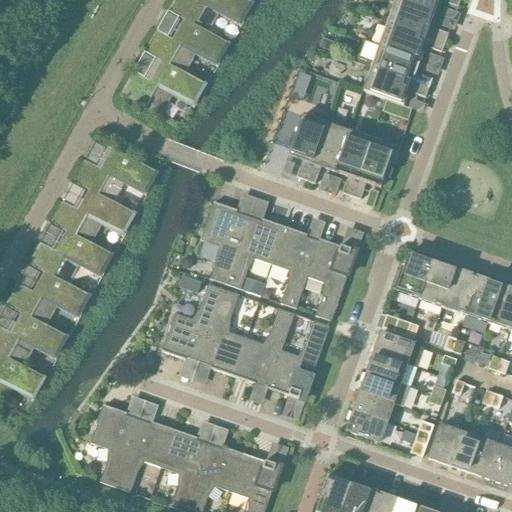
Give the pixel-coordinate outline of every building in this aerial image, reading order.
[(250,5),(241,0),(174,0),(168,11),(183,21),(207,35),(208,34),(220,13),(239,25),(250,5)] [(460,0),(396,0),(396,1),(436,16),(441,3),(458,9),(460,0)] [(436,16),(396,1),(389,20),(382,18),(381,22),(445,45),(448,35),(431,29),(436,16)] [(227,45),(208,34),(207,35),(183,21),(172,40),(156,31),(144,52),(160,61),(184,75),(196,54),(215,65),(227,45)] [(445,45),(381,22),(379,26),(386,28),(380,47),(420,61),(424,48),(442,54),(445,45)] [(420,61),(380,47),(373,65),(366,63),(365,67),(429,90),(432,80),(416,74),(419,66),(418,65),(420,61)] [(160,61),(149,81),(133,73),(121,95),(161,117),(173,95),(192,105),(204,86),(184,75),(160,61)] [(429,90),(365,67),(363,71),(370,73),(363,93),(403,107),(408,93),(425,99),(429,90)] [(81,99),(79,102),(77,105),(84,109),(87,103),(81,99)] [(305,182),(328,118),(324,117),(321,123),(302,117),(295,136),(293,135),(290,145),(292,146),(288,157),(302,162),(296,179),(305,182)] [(328,118),(305,182),(315,186),(321,168),(334,173),(348,133),(330,126),(332,119),(328,118)] [(351,198),(373,134),(369,132),(367,139),(348,133),(334,173),(339,175),(338,175),(347,178),(341,195),(351,198)] [(373,134),(351,198),(360,201),(366,185),(375,188),(379,189),(380,189),(384,178),(386,179),(390,169),(387,168),(394,149),(375,142),(377,135),(373,134)] [(155,174),(111,150),(100,170),(84,161),(73,183),(89,191),(113,205),(113,204),(125,183),(144,194),(155,174)] [(122,235),(133,215),(113,204),(113,205),(89,191),(78,211),(62,202),(50,224),(66,232),(91,246),(91,245),(103,224),(122,235)] [(225,286),(249,219),(236,214),(237,212),(214,204),(200,242),(218,248),(217,260),(210,281),(225,286)] [(249,219),(225,286),(241,291),(248,271),(255,261),(271,267),(285,229),(262,221),(261,223),(249,219)] [(285,229),(271,267),(288,272),(287,285),(280,305),(296,311),(307,279),(306,279),(320,241),(319,241),(318,243),(306,239),(307,236),(285,229)] [(99,276),(110,256),(91,245),(91,246),(66,232),(55,252),(40,243),(28,265),(44,274),(68,287),(68,286),(80,265),(99,276)] [(331,323),(332,320),(356,253),(340,247),(340,248),(320,241),(306,279),(307,279),(323,285),(322,297),(315,317),(331,323)] [(418,301),(432,263),(431,262),(430,264),(424,262),(425,260),(421,259),(411,256),(408,254),(404,263),(405,263),(402,271),(394,292),(398,294),(398,292),(409,296),(408,297),(411,298),(412,297),(418,299),(418,301)] [(441,309),(454,271),(454,270),(453,272),(447,270),(448,268),(444,267),(434,264),(432,263),(418,301),(421,302),(421,301),(432,304),(431,305),(434,306),(435,305),(441,307),(441,309)] [(464,317),(478,279),(477,278),(476,280),(471,278),(471,276),(468,275),(467,276),(457,272),(454,271),(441,309),(444,310),(445,309),(455,312),(454,313),(457,314),(458,313),(464,316),(464,317)] [(77,317),(88,297),(68,286),(68,287),(44,274),(33,293),(17,285),(5,306),(21,315),(46,328),(46,327),(58,306),(77,317)] [(487,325),(501,287),(500,286),(499,288),(494,286),(494,284),(491,283),(490,284),(480,280),(478,279),(464,317),(467,318),(468,317),(478,320),(477,321),(480,323),(481,321),(487,324),(487,325)] [(252,282),(248,294),(260,299),(263,291),(265,286),(252,282)] [(198,363),(223,291),(208,286),(199,311),(192,321),(175,315),(161,353),(185,361),(185,359),(198,363)] [(501,287),(487,325),(490,326),(491,325),(501,328),(500,329),(503,331),(504,329),(510,332),(510,333),(511,333),(511,328),(511,291),(503,288),(504,288),(501,287)] [(223,291),(198,363),(211,368),(210,370),(232,378),(246,340),(229,334),(230,322),(239,297),(223,291)] [(263,291),(260,299),(269,301),(272,294),(263,291)] [(246,340),(232,378),(255,386),(256,383),(268,388),(267,390),(268,390),(281,352),(294,316),(278,310),(269,336),(262,346),(246,340)] [(54,358),(65,338),(46,327),(46,328),(21,315),(10,334),(0,328),(0,356),(23,369),(23,368),(35,347),(54,358)] [(406,337),(410,325),(386,317),(382,329),(406,337)] [(303,403),(329,328),(313,323),(304,348),(297,358),(281,352),(268,390),(288,397),(288,398),(303,403)] [(410,325),(406,337),(414,340),(418,328),(410,325)] [(373,354),(407,366),(418,370),(424,350),(380,335),(379,337),(380,337),(377,344),(376,346),(376,347),(374,354),(373,354)] [(452,353),(456,341),(448,338),(444,350),(452,353)] [(456,341),(452,353),(460,356),(464,344),(456,341)] [(367,373),(366,374),(400,385),(401,385),(400,385),(403,377),(403,378),(404,375),(406,368),(407,368),(407,366),(373,354),(372,356),(373,357),(370,363),(369,366),(370,366),(367,373)] [(32,399),(43,379),(23,368),(23,369),(0,356),(0,410),(0,411),(12,388),(32,399)] [(453,370),(456,361),(444,357),(441,366),(453,370)] [(497,373),(501,361),(493,358),(488,370),(497,373)] [(501,361),(497,373),(505,376),(509,364),(501,361)] [(360,393),(394,405),(404,408),(410,389),(400,385),(366,374),(366,376),(364,383),(363,383),(363,385),(360,393)] [(456,382),(451,394),(460,397),(464,385),(456,382)] [(430,396),(442,400),(445,392),(433,388),(430,396)] [(353,412),(387,424),(389,416),(390,416),(391,414),(390,414),(393,407),(394,405),(360,393),(359,395),(357,402),(356,404),(353,412)] [(490,408),(495,396),(486,393),(482,405),(490,408)] [(442,400),(430,396),(427,404),(439,408),(442,400)] [(495,396),(490,408),(498,411),(503,399),(495,396)] [(99,484),(115,489),(138,422),(126,417),(126,415),(103,407),(90,445),(107,451),(106,463),(99,484)] [(387,424),(353,412),(352,414),(353,414),(350,421),(349,424),(346,433),(380,444),(383,435),(384,433),(386,426),(387,424)] [(138,422),(115,489),(130,494),(137,474),(144,463),(161,469),(174,432),(152,424),(151,426),(138,422)] [(418,431),(430,435),(433,427),(421,423),(418,431)] [(448,467),(460,433),(459,433),(459,434),(451,431),(452,430),(449,430),(442,428),(442,427),(440,426),(428,460),(431,461),(437,463),(437,464),(440,464),(448,467),(447,467),(448,467)] [(430,435),(418,431),(410,455),(422,459),(430,435)] [(180,511),(185,511),(209,446),(196,442),(197,439),(174,432),(161,469),(178,475),(177,488),(170,508),(180,511)] [(460,433),(448,467),(450,468),(457,470),(459,471),(467,474),(479,440),(478,440),(471,438),(471,437),(468,436),(468,437),(461,434),(462,434),(460,433)] [(487,481),(498,447),(490,444),(488,443),(481,441),(479,440),(467,474),(469,475),(469,474),(476,477),(478,478),(486,480),(486,481),(487,481)] [(209,446),(185,511),(202,511),(208,498),(215,488),(231,494),(244,456),(222,448),(221,451),(209,446)] [(498,447),(487,481),(488,482),(488,481),(495,483),(495,484),(498,485),(498,484),(506,487),(507,485),(511,469),(511,452),(509,451),(507,450),(500,448),(498,447)] [(265,511),(281,468),(265,463),(244,456),(231,494),(248,500),(246,511),(265,511)] [(341,511),(351,485),(348,484),(348,485),(338,481),(335,480),(334,482),(326,479),(319,500),(320,500),(315,511),(341,511)] [(351,485),(341,511),(367,511),(374,494),(371,493),(361,489),(357,488),(357,490),(351,488),(352,486),(351,485)] [(374,494),(367,511),(393,511),(397,502),(394,501),(384,497),(380,496),(380,498),(374,496),(375,494),(374,494)] [(419,511),(420,510),(417,509),(407,505),(404,504),(403,506),(397,504),(398,502),(397,502),(393,511),(419,511)]
